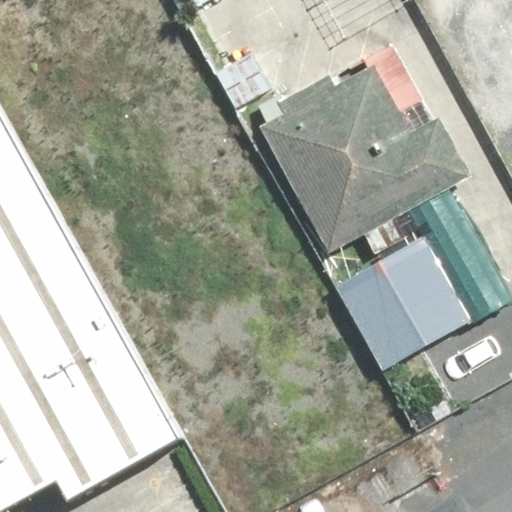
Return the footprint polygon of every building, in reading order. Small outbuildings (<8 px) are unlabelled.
[(404,49),(267,124),(343,261),(480,186),(404,49)] [(0,511),(10,511),(41,496),(49,511),(66,511),(189,444),(0,109),(0,511)] [(100,218),(175,350),(277,292),(203,161),(100,218)] [(481,323),(433,236),(351,281),(399,369),(481,323)] [(278,344),(339,452),(403,415),(343,308),(278,344)]
